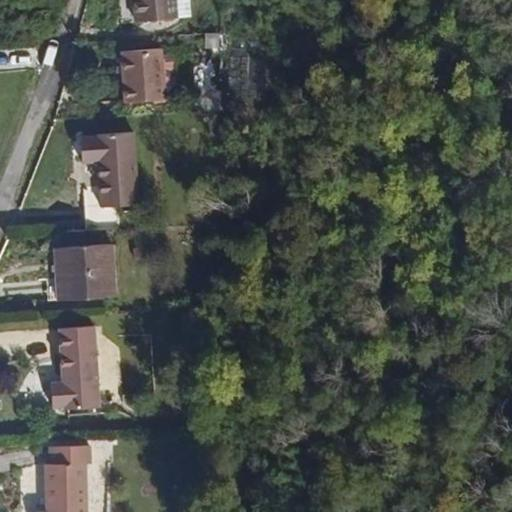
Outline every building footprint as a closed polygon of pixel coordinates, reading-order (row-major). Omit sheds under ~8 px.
[(180,23),(178,0),(136,0),(140,26),(180,23)] [(162,73),(162,64),(122,66),(123,75),(162,73)] [(169,119),(165,77),(127,80),(131,122),(169,119)] [(135,173),(136,165),(79,162),(78,175),(135,173)] [(132,208),(135,173),(78,175),(77,186),(93,188),(92,210),(132,208)] [(130,236),(132,208),(92,210),(91,233),(130,236)] [(98,328),(96,277),(38,280),(41,332),(98,328)] [(93,384),(89,351),(54,356),(59,388),(93,384)] [(99,425),(93,384),(59,388),(61,405),(49,407),(53,429),(64,428),(65,431),(99,425)] [(85,511),(83,484),(89,484),(89,467),(49,469),(50,487),(44,487),(45,511),(85,511)]
